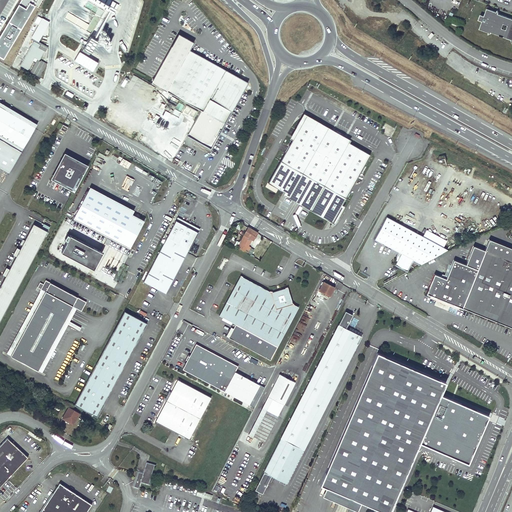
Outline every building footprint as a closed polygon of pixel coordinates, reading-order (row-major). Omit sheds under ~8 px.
[(65,19),(92,33),(83,51),(91,54),(99,38),(97,37),(110,10),(115,12),(119,4),(111,0),(89,0),(85,8),(95,13),(90,24),(68,13),(65,19)] [(511,16),(500,12),(500,11),(498,9),(498,11),(493,9),(492,11),(488,9),(488,8),(485,15),(481,13),(479,19),(483,20),(480,28),(490,32),(489,34),(492,34),(492,33),(507,38),(511,40),(511,41),(511,16)] [(37,30),(33,38),(38,41),(42,33),(43,33),(49,23),(43,19),(37,30)] [(179,34),(151,83),(201,111),(187,136),(210,149),(248,83),(190,50),(194,42),(179,34)] [(40,60),(47,46),(38,41),(33,38),(32,40),(42,45),(42,46),(34,41),(21,65),(28,70),(34,60),(36,61),(30,72),(40,77),(47,64),(40,60)] [(94,70),(99,61),(80,50),(75,60),(94,70)] [(86,101),(62,87),(58,92),(82,107),(84,104),(84,105),(83,108),(85,109),(88,105),(85,103),(86,101)] [(115,88),(112,99),(119,101),(122,90),(115,88)] [(38,124),(0,101),(0,105),(36,127),(38,124)] [(36,127),(0,105),(0,167),(9,173),(36,127)] [(133,117),(115,106),(110,113),(116,117),(114,120),(127,128),(133,117)] [(167,121),(151,111),(141,128),(158,137),(167,121)] [(345,142),(347,141),(347,142),(349,139),(302,113),(288,137),(290,139),(295,131),(296,129),(298,127),(300,125),(302,124),(304,123),(306,123),(309,122),(311,123),(314,123),(316,124),(318,125),(320,127),(322,129),(323,131),(324,132),(325,133),(326,135),(329,137),(331,138),(332,139),(333,139),(335,140),(336,140),(338,141),(339,141),(341,142),(344,142),(345,142)] [(178,128),(167,121),(158,137),(169,144),(178,128)] [(283,191),(319,212),(321,213),(322,213),(324,213),(325,214),(328,213),(330,213),(331,212),(333,212),(335,211),(336,210),(337,209),(338,208),(340,204),(369,154),(347,142),(347,141),(345,142),(344,142),(341,142),(339,141),(338,141),(336,140),(335,140),(333,139),(332,139),(331,138),(329,137),(326,135),(325,133),(324,132),(323,131),(322,129),(320,127),(318,125),(316,124),(314,123),(311,123),(309,122),(306,123),(304,123),(302,124),(300,125),(298,127),(296,129),(295,131),(290,139),(266,182),(283,191)] [(138,132),(134,139),(138,142),(143,135),(138,132)] [(62,161),(65,156),(72,160),(73,158),(74,156),(65,152),(60,161),(62,161)] [(72,160),(65,156),(62,161),(54,177),(75,188),(87,165),(73,158),(72,160)] [(89,186),(73,218),(129,247),(144,219),(139,217),(140,215),(135,212),(134,214),(132,213),(134,209),(89,186)] [(321,213),(319,212),(283,191),(281,194),(333,223),(342,206),(340,204),(338,208),(337,209),(336,210),(335,211),(333,212),(331,212),(330,213),(328,213),(325,214),(324,213),(322,213),(321,213)] [(177,216),(164,242),(186,253),(199,228),(182,220),(183,219),(177,216)] [(386,216),(374,238),(401,253),(395,264),(406,271),(412,261),(415,262),(416,260),(421,263),(447,249),(386,216)] [(0,320),(47,231),(33,224),(0,285),(0,320)] [(247,227),(237,247),(247,252),(248,250),(246,248),(248,245),(244,243),(247,236),(251,238),(253,239),(257,232),(247,227)] [(62,252),(94,268),(103,251),(70,235),(62,252)] [(511,248),(488,239),(484,249),(462,307),(511,327),(511,248)] [(186,253),(164,242),(143,281),(165,293),(186,253)] [(434,273),(426,293),(445,300),(462,307),(484,249),(480,248),(472,245),(466,263),(457,261),(453,259),(446,278),(434,273)] [(240,275),(219,315),(223,317),(232,322),(235,324),(233,328),(228,337),(270,359),(298,306),(293,303),(287,286),(272,291),(270,291),(269,291),(240,275)] [(81,299),(45,279),(43,283),(39,281),(37,286),(40,288),(42,289),(41,292),(43,293),(13,348),(10,355),(37,369),(41,363),(72,305),(75,307),(81,310),(84,303),(80,301),(81,299)] [(323,281),(319,290),(329,295),(334,287),(323,281)] [(41,292),(40,292),(11,347),(13,348),(43,293),(41,292)] [(426,293),(425,295),(440,301),(439,304),(446,307),(447,304),(461,309),(462,307),(445,300),(426,293)] [(75,307),(72,305),(41,363),(44,364),(75,307)] [(346,309),(254,489),(262,493),(271,475),(286,483),(360,337),(345,330),(354,313),(346,309)] [(146,322),(123,310),(74,404),(97,416),(146,322)] [(195,343),(182,368),(248,404),(260,384),(235,371),(238,365),(195,343)] [(446,381),(376,352),(320,484),(386,511),(387,511),(418,441),(467,462),(488,415),(440,394),(446,381)] [(272,398),(253,436),(264,442),(283,404),(284,404),(295,382),(279,373),(268,396),(272,398)] [(177,379),(155,421),(188,439),(210,397),(177,379)] [(69,407),(62,418),(72,424),(79,412),(69,407)] [(7,438),(0,444),(0,486),(28,457),(7,438)] [(153,465),(145,462),(142,473),(138,472),(133,486),(138,487),(139,481),(147,484),(153,465)] [(60,483),(40,511),(86,511),(92,504),(60,483)] [(334,511),(346,511),(348,508),(338,503),(334,511)]
